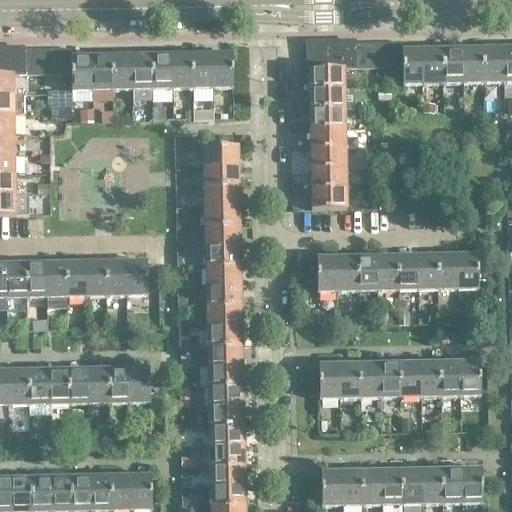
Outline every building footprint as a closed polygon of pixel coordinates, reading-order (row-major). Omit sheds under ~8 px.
[(355,72),(355,46),(355,45),(305,46),(306,73),(308,73),(308,71),(344,71),(344,72),(355,72)] [(390,71),(390,45),(378,46),(379,71),(390,71)] [(402,71),(401,53),(402,53),(402,45),(390,45),(390,71),(402,71)] [(367,72),(366,46),(355,46),(355,72),(367,72)] [(379,71),(378,46),(366,46),(367,72),(379,71)] [(511,85),(511,50),(502,51),(503,86),(511,85)] [(25,78),(24,51),(0,51),(0,77),(13,77),(13,79),(25,78)] [(36,78),(35,51),(24,51),(25,78),(36,78)] [(48,78),(47,51),(35,51),(36,78),(48,78)] [(59,78),(59,51),(47,51),(48,78),(59,78)] [(71,77),(71,59),(71,51),(59,51),(59,78),(71,77)] [(483,87),(482,51),(462,52),(462,87),(483,87)] [(503,86),(502,51),(482,51),(483,87),(503,86)] [(442,87),(442,52),(422,53),(422,88),(442,87)] [(462,87),(462,52),(442,52),(442,87),(462,87)] [(422,88),(422,53),(402,53),(401,53),(402,71),(402,88),(422,88)] [(232,91),(232,56),(211,57),(212,92),(232,91)] [(172,93),(171,57),(151,58),(152,93),(172,93)] [(192,92),(191,57),(171,57),(172,93),(192,92)] [(212,92),(211,57),(191,57),(192,92),(212,92)] [(131,93),(131,58),(111,59),(112,94),(131,93)] [(152,93),(151,58),(131,58),(131,93),(152,93)] [(91,59),(71,59),(71,77),(71,95),(91,94),(91,59)] [(112,94),(111,59),(91,59),(91,94),(112,94)] [(344,92),(344,72),(344,71),(308,71),(308,73),(309,92),(344,92)] [(0,98),(13,98),(13,79),(13,77),(0,77),(0,98)] [(344,112),(344,92),(309,92),(309,112),(344,112)] [(0,118),(13,118),(13,98),(0,98),(0,118)] [(345,132),(344,112),(309,112),(309,132),(345,132)] [(0,138),(14,138),(13,118),(0,118),(0,138)] [(345,152),(345,132),(309,132),(310,152),(345,152)] [(0,158),(14,159),(14,138),(0,138),(0,158)] [(238,169),(238,149),(202,149),(203,169),(238,169)] [(345,172),(345,152),(310,152),(310,172),(345,172)] [(0,178),(15,178),(14,159),(0,158),(0,178)] [(238,189),(238,169),(203,169),(203,190),(238,189)] [(346,191),(345,172),(310,172),(310,192),(346,191)] [(0,198),(15,198),(15,178),(0,178),(0,198)] [(239,209),(238,189),(203,190),(204,210),(239,209)] [(346,212),(346,191),(310,192),(311,213),(346,212)] [(0,218),(15,219),(15,198),(0,198),(0,218)] [(239,229),(239,209),(204,210),(204,230),(239,229)] [(240,249),(239,229),(204,230),(204,250),(240,249)] [(240,269),(240,249),(204,250),(205,270),(240,269)] [(457,294),(457,258),(437,259),(437,294),(457,294)] [(478,293),(477,262),(477,258),(457,258),(457,294),(478,293)] [(397,295),(397,259),(377,260),(377,295),(397,295)] [(417,294),(417,259),(397,259),(397,295),(417,294)] [(437,294),(437,259),(417,259),(417,294),(437,294)] [(337,296),(337,260),(316,261),(317,296),(337,296)] [(357,295),(357,260),(337,260),(337,296),(357,295)] [(377,295),(377,260),(357,260),(357,295),(377,295)] [(147,299),(146,268),(146,264),(125,265),(126,300),(147,299)] [(86,300),(86,265),(66,266),(66,301),(86,300)] [(106,300),(105,265),(86,265),(86,300),(106,300)] [(126,300),(125,265),(105,265),(106,300),(126,300)] [(26,302),(26,266),(6,267),(6,302),(26,302)] [(46,301),(46,266),(26,266),(26,302),(46,301)] [(66,301),(66,266),(46,266),(46,301),(66,301)] [(240,289),(240,269),(205,270),(205,290),(240,289)] [(241,309),(240,289),(205,290),(206,310),(241,309)] [(241,329),(241,309),(206,310),(206,330),(241,329)] [(242,349),(241,329),(206,330),(206,350),(242,349)] [(242,369),(242,349),(206,350),(207,370),(242,369)] [(459,400),(459,365),(439,366),(439,401),(459,400)] [(480,400),(479,370),(479,365),(459,365),(459,400),(480,400)] [(399,402),(399,366),(379,367),(379,402),(399,402)] [(419,401),(419,366),(399,366),(399,402),(419,401)] [(439,401),(439,366),(419,366),(419,401),(439,401)] [(359,402),(359,367),(339,368),(339,403),(359,402)] [(379,402),(379,367),(359,367),(359,402),(379,402)] [(339,403),(339,368),(318,368),(319,403),(339,403)] [(242,389),(242,369),(207,370),(207,390),(242,389)] [(149,406),(148,375),(148,371),(128,372),(128,407),(149,406)] [(88,408),(88,372),(68,373),(68,408),(88,408)] [(108,407),(108,372),(88,372),(88,408),(108,407)] [(128,407),(128,372),(108,372),(108,407),(128,407)] [(48,408),(48,373),(28,374),(28,409),(48,408)] [(68,408),(68,373),(48,373),(48,408),(68,408)] [(0,409),(8,409),(8,374),(0,374),(0,409)] [(28,409),(28,374),(8,374),(8,409),(28,409)] [(243,409),(242,389),(207,390),(208,410),(243,409)] [(243,429),(243,409),(208,410),(208,430),(243,429)] [(244,449),(243,429),(208,430),(208,449),(244,449)] [(244,469),(244,449),(208,449),(209,469),(244,469)] [(244,489),(244,469),(209,469),(209,490),(244,489)] [(482,497),(481,476),(481,472),(461,473),(461,508),(482,507),(482,497)] [(421,508),(421,473),(401,474),(401,509),(421,508)] [(441,508),(441,473),(421,473),(421,508),(441,508)] [(461,508),(461,473),(441,473),(441,508),(461,508)] [(361,509),(361,474),(341,475),(341,510),(361,509)] [(381,509),(381,474),(361,474),(361,509),(381,509)] [(401,509),(401,474),(381,474),(381,509),(401,509)] [(341,510),(341,475),(320,475),(321,510),(341,510)] [(151,511),(151,482),(151,478),(130,479),(130,511),(151,511)] [(110,511),(110,479),(90,480),(90,511),(110,511)] [(130,511),(130,479),(110,479),(110,511),(130,511)] [(50,511),(50,480),(30,481),(30,511),(50,511)] [(70,511),(70,480),(50,480),(50,511),(70,511)] [(90,511),(90,480),(70,480),(70,511),(90,511)] [(0,511),(10,511),(10,481),(0,481),(0,511)] [(30,511),(30,481),(10,481),(10,511),(30,511)] [(245,509),(244,489),(209,490),(210,510),(245,509)]
